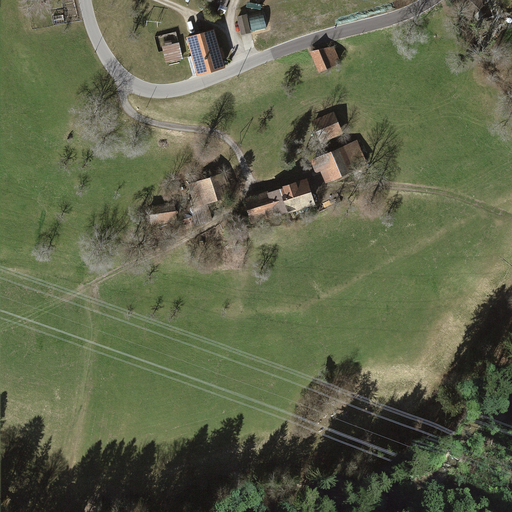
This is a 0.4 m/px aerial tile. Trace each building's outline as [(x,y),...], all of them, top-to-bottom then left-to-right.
[(478,0),(450,0),(450,2),(467,18),(478,10),(478,0)] [(246,15),(238,17),(241,34),(250,32),(246,15)] [(213,31),(188,38),(199,75),(224,68),(213,31)] [(163,46),(166,62),(183,59),(180,43),(163,46)] [(331,50),(306,55),(312,75),(337,66),(331,50)] [(330,118),(308,126),(314,143),(336,135),(330,118)] [(352,147),(311,162),(321,186),(361,171),(352,147)] [(222,177),(185,186),(191,208),(227,199),(222,177)] [(261,195),(245,200),(248,206),(241,208),(241,212),(244,219),(251,217),(253,222),(275,214),(275,215),(312,202),(305,181),(280,189),(261,195)] [(169,206),(144,210),(147,229),(173,225),(169,206)] [(191,214),(194,226),(213,220),(209,208),(191,214)]
